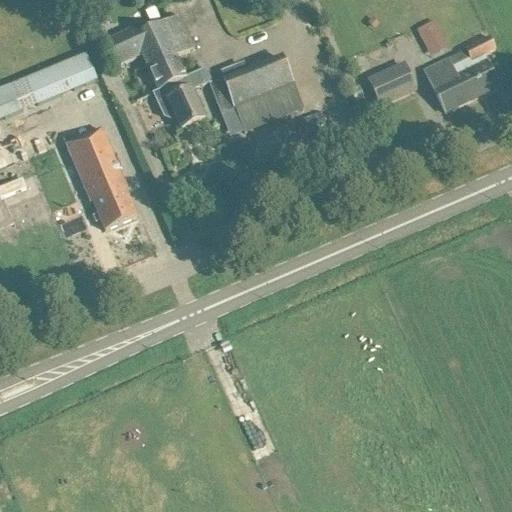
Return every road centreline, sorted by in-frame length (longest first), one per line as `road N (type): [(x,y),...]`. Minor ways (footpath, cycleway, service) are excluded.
road 1 (unclassified): [(0,350),(511,131)]
road 2 (secondary): [(193,314),(511,178)]
road 3 (secondary): [(0,409),(193,314)]
road 4 (secondary): [(193,314),(158,320),(0,385)]
